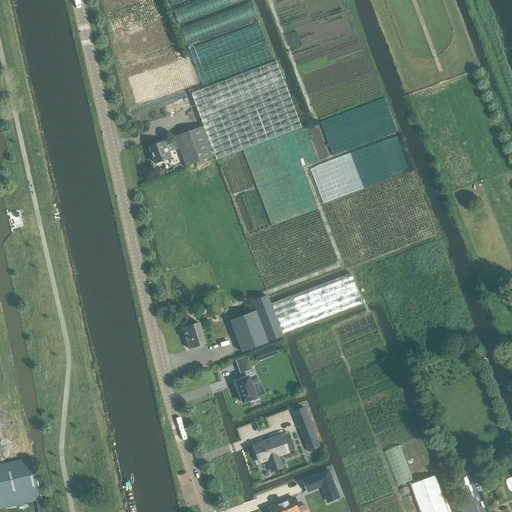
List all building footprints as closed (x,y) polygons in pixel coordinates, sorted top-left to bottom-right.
[(251,3),(180,29),(186,44),(257,18),(251,3)] [(191,94),(202,126),(174,136),(176,142),(166,146),(164,141),(149,146),(155,163),(170,158),(168,152),(178,148),(185,166),(214,156),(216,160),(301,128),(276,62),(274,63),(258,21),(187,48),(203,89),(191,94)] [(230,321),(241,352),(283,336),(282,334),(362,303),(350,273),(270,304),(267,296),(252,302),(256,311),(230,321)] [(188,349),(205,343),(199,323),(182,328),(188,349)] [(244,379),(233,383),(242,405),(256,400),(248,377),(255,375),(253,369),(242,373),(244,379)] [(304,407),(292,412),(306,446),(317,442),(304,407)] [(280,436),(254,446),(260,462),(268,460),(277,456),(295,450),(291,441),(283,444),(280,436)] [(31,458),(0,464),(0,508),(41,499),(31,458)] [(329,470),(303,480),(307,492),(322,486),(325,495),(337,491),(329,470)] [(448,511),(435,476),(411,485),(421,511),(448,511)] [(295,497),(268,507),(269,511),(308,511),(306,504),(298,507),(295,497)]
